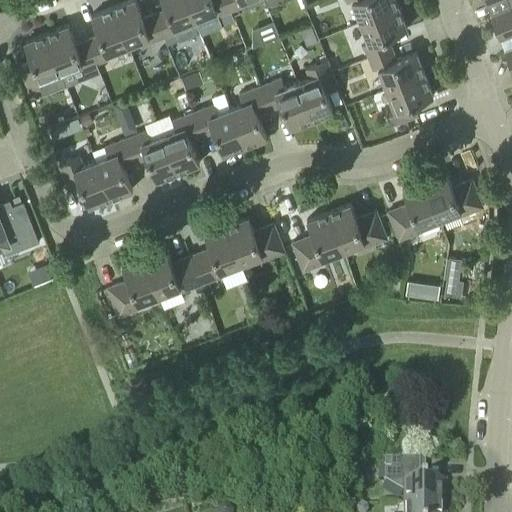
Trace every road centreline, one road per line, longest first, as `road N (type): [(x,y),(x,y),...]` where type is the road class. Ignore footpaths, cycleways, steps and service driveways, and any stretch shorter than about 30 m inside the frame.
road 1 (residential): [(27,152),(53,214),(73,238),(292,157),(360,166),(494,118)]
road 2 (residential): [(511,349),(500,511)]
road 3 (residential): [(494,118),(444,0)]
